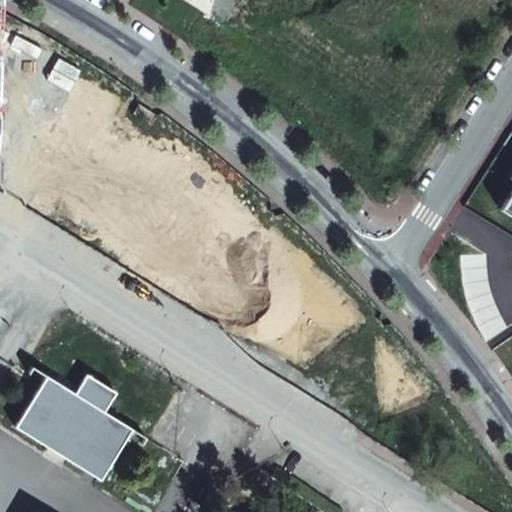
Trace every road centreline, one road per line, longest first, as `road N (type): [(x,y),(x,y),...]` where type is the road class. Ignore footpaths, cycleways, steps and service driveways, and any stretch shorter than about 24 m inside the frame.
road 1 (unclassified): [(0,246),(434,511)]
road 2 (tertiary): [(394,257),(222,107),(59,0)]
road 3 (unclassified): [(511,86),(428,219),(394,257)]
road 4 (tertiary): [(394,257),(511,423)]
